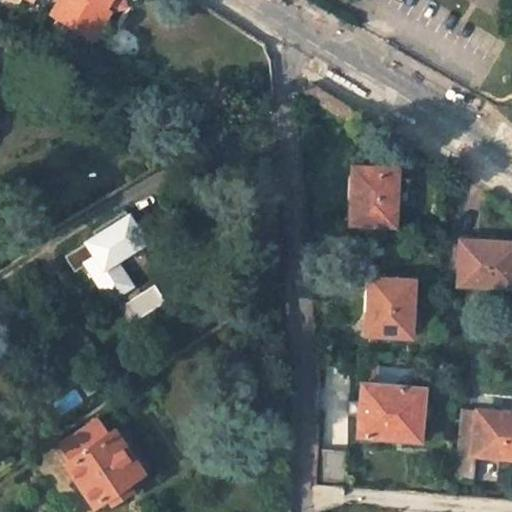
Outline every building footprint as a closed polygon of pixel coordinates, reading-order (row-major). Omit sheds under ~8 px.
[(65,0),(54,20),(89,39),(97,25),(106,30),(115,14),(128,12),(125,0),(65,0)] [(97,25),(89,39),(97,44),(106,30),(97,25)] [(308,97),(349,123),(357,111),(315,85),(308,97)] [(397,167),(357,165),(356,182),(352,182),(351,221),(394,224),(397,167)] [(148,242),(128,211),(96,231),(99,237),(68,257),(78,272),(90,265),(110,294),(117,297),(134,286),(118,261),(148,242)] [(479,240),(460,240),(459,282),(511,282),(511,238),(479,237),(479,240)] [(372,295),(369,295),(368,336),(412,336),(413,278),(373,278),(372,295)] [(125,304),(136,320),(163,301),(153,286),(125,304)] [(412,371),(366,367),(360,436),(420,441),(425,388),(411,387),(412,371)] [(511,414),(464,412),(458,479),(472,480),(475,457),(511,459),(511,414)] [(132,490),(128,483),(142,474),(146,480),(160,471),(127,422),(109,434),(98,418),(60,443),(71,459),(66,463),(96,505),(110,495),(115,501),(132,490)] [(346,449),(320,448),(319,480),(345,482),(346,449)]
